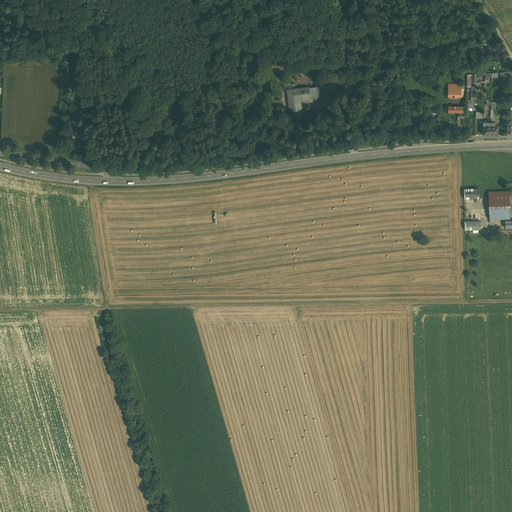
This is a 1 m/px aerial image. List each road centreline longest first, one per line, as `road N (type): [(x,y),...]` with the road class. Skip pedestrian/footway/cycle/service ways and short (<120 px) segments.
road 1 (secondary): [(511,145),(165,180),(78,179),(0,166)]
road 2 (track): [(511,300),(0,310)]
